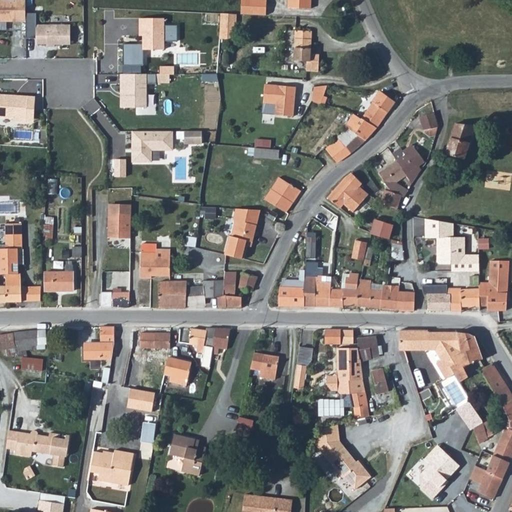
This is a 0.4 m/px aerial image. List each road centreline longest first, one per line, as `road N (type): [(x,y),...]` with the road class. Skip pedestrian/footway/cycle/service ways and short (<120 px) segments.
road 1 (unclassified): [(511,369),(492,335),(467,317),(255,316)]
road 2 (residential): [(255,316),(311,199),(417,98)]
road 3 (unclassified): [(255,316),(0,317)]
road 4 (unknown): [(125,315),(109,439)]
